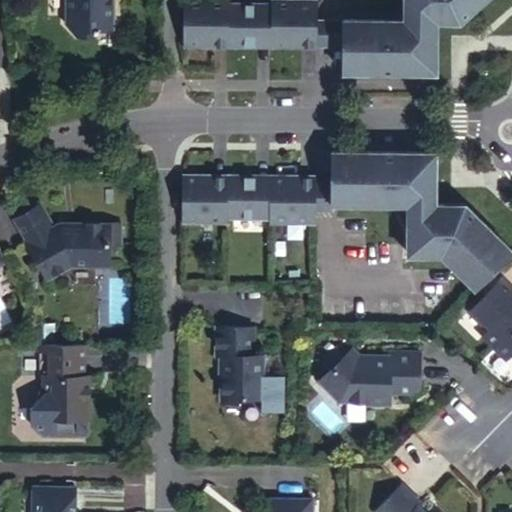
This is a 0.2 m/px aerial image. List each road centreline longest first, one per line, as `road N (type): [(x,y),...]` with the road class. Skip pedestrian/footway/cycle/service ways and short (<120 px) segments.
road 1 (residential): [(169,122),(169,511)]
road 2 (residential): [(491,123),(169,122)]
road 3 (residential): [(169,122),(107,122),(0,147)]
road 4 (unknown): [(169,463),(295,468)]
road 5 (residential): [(169,122),(169,0)]
